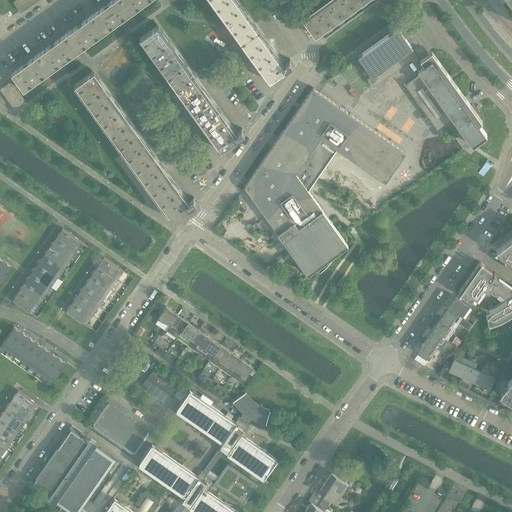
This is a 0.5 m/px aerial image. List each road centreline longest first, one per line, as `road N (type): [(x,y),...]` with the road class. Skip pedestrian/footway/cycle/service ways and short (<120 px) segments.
road 1 (residential): [(2,498),(191,229)]
road 2 (unclassified): [(383,362),(191,229)]
road 3 (unclassified): [(383,362),(503,190)]
road 4 (unclassified): [(489,495),(344,417)]
road 5 (residential): [(383,362),(511,429)]
road 6 (residential): [(279,100),(308,55),(269,0)]
